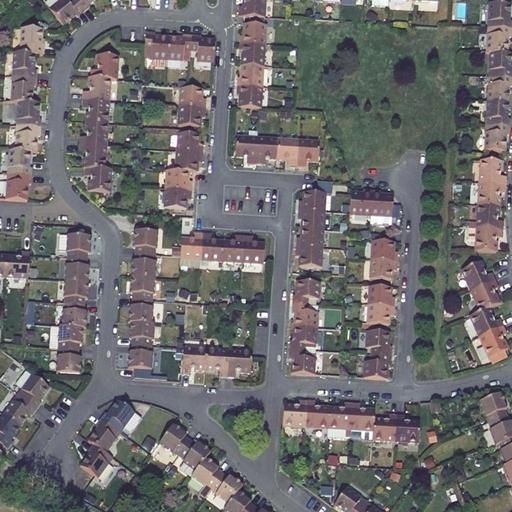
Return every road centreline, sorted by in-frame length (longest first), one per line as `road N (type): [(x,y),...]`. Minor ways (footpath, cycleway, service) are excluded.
road 1 (residential): [(80,207),(64,190),(54,150),(62,67),(73,48),(115,20),(204,15)]
road 2 (residential): [(415,180),(403,393)]
road 3 (residential): [(102,388),(111,239),(80,207)]
road 4 (residential): [(284,223),(272,393)]
road 5 (residential): [(218,178),(224,18)]
road 6 (residential): [(267,488),(213,428),(161,394)]
road 7 (residential): [(272,393),(403,393)]
